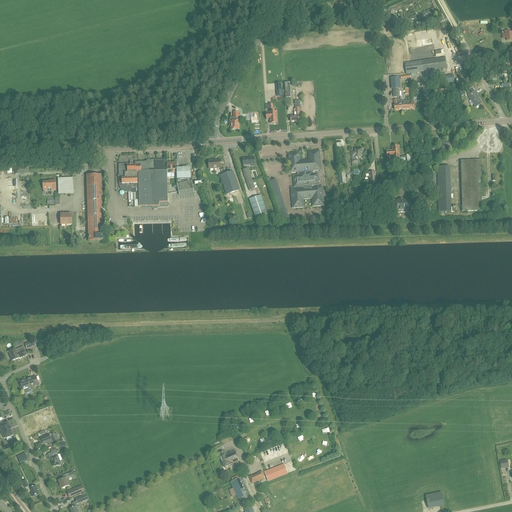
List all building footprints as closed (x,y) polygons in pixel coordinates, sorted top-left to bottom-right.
[(507,38),(507,41),(511,40),(511,31),(509,32),(509,31),(504,31),(504,34),(502,34),(503,38),(507,38)] [(404,63),(406,75),(446,69),(445,57),(404,63)] [(453,75),(439,78),(441,86),(455,83),(453,75)] [(399,81),(391,81),(391,89),(392,88),(393,97),(399,97),(399,88),(400,88),(399,81)] [(469,95),(468,95),(471,101),(472,100),(475,108),(481,104),(478,97),(475,91),(469,95)] [(394,100),(394,110),(403,109),(403,101),(401,101),(401,100),(394,100)] [(403,101),(403,109),(414,109),(414,101),(403,101)] [(294,116),(290,117),(291,122),(299,122),(299,119),(300,119),(299,107),(295,108),(295,109),(294,109),(294,112),(294,116)] [(230,117),(231,130),(239,129),(239,121),(239,118),(238,112),(233,112),(233,117),(230,117)] [(273,124),(276,124),(277,123),(276,112),(269,112),(269,113),(266,113),(267,120),(270,120),(270,124),(273,124)] [(258,114),(253,114),(254,117),(251,117),(251,124),(259,123),(258,114)] [(392,151),(386,151),(387,157),(390,156),(391,158),(393,158),(399,157),(398,146),(392,147),(392,151)] [(351,160),(351,164),(357,164),(357,159),(356,159),(356,157),(362,157),(362,153),(363,153),(363,149),(355,149),(355,152),(352,152),(352,160),(351,160)] [(299,154),(289,154),(290,172),(297,172),(297,176),(293,176),(294,187),(301,187),(301,188),(290,189),(292,209),(304,208),(303,200),(311,199),(312,207),(324,206),(322,186),(319,186),(317,173),(313,174),(313,170),(320,170),(318,152),(309,153),(309,161),(299,161),(299,154)] [(412,165),(413,170),(418,169),(417,164),(416,164),(416,162),(413,162),(413,161),(417,160),(416,154),(410,155),(406,155),(407,164),(410,164),(413,164),(413,165),(412,165)] [(252,165),(252,166),(254,166),(254,158),(243,158),(243,165),(252,165)] [(397,169),(398,174),(402,174),(407,174),(407,169),(406,161),(405,161),(405,158),(400,158),(401,169),(397,169)] [(157,187),(168,185),(167,173),(172,173),(172,172),(177,172),(177,168),(176,168),(176,164),(167,164),(167,160),(154,161),(157,187)] [(208,161),(209,169),(221,168),(220,160),(208,161)] [(461,161),(462,212),(482,211),(481,160),(461,161)] [(153,208),(154,209),(156,209),(158,208),(168,207),(168,203),(168,185),(157,187),(154,161),(148,161),(146,162),(135,162),(135,164),(133,164),(133,161),(130,161),(130,164),(120,164),(119,165),(119,175),(118,176),(118,179),(119,180),(119,185),(120,188),(121,190),(123,191),(126,193),(131,193),(136,193),(136,200),(139,200),(140,207),(153,206),(153,208)] [(177,168),(177,172),(177,180),(177,183),(177,184),(177,185),(177,184),(178,187),(179,195),(194,192),(192,182),(191,179),(190,168),(177,168)] [(242,170),(249,191),(255,189),(248,168),(242,170)] [(220,176),(227,195),(239,190),(232,171),(220,176)] [(87,176),(89,241),(104,241),(103,212),(102,175),(87,176)] [(59,179),(59,194),(73,194),(72,179),(59,179)] [(278,211),(281,221),(289,218),(288,214),(286,208),(276,179),(268,182),(278,211)] [(43,182),(43,191),(48,191),(47,189),(52,189),(52,191),(56,191),(56,184),(56,181),(50,181),(50,182),(43,182)] [(349,190),(351,196),(358,193),(356,188),(356,189),(350,191),(350,190),(349,190)] [(249,200),(256,219),(268,215),(261,196),(249,200)] [(397,201),(397,210),(410,209),(410,200),(402,200),(402,199),(400,200),(400,201),(397,201)] [(61,214),(61,225),(72,225),(72,214),(61,214)] [(24,344),(27,350),(36,346),(34,340),(24,344)] [(9,352),(12,361),(19,358),(27,355),(23,347),(16,350),(16,349),(9,352)] [(24,390),(25,394),(30,392),(28,388),(35,386),(38,384),(36,376),(32,378),(32,377),(20,382),(23,390),(24,390)] [(6,438),(7,441),(12,439),(11,436),(13,435),(11,430),(10,427),(8,422),(0,425),(0,427),(4,439),(6,438)] [(48,442),(49,446),(58,443),(54,434),(51,435),(52,437),(50,437),(49,435),(41,438),(43,444),(48,442)] [(272,460),(313,445),(309,434),(259,452),(263,464),(273,461),(272,460)] [(50,458),(54,467),(57,465),(59,466),(64,464),(62,460),(60,461),(57,455),(58,455),(57,451),(55,448),(50,449),(52,452),(48,454),(49,458),(50,458)] [(219,456),(224,468),(231,465),(230,465),(239,461),(234,450),(226,454),(224,451),(223,451),(218,453),(220,456),(219,456)] [(17,456),(21,464),(29,460),(25,452),(17,456)] [(264,472),(268,482),(319,462),(315,452),(264,472)] [(500,461),(501,470),(509,468),(508,460),(500,461)] [(248,476),(252,484),(265,478),(262,471),(261,471),(259,472),(259,473),(252,476),(251,475),(248,476)] [(58,481),(62,489),(69,486),(66,478),(69,477),(68,474),(62,476),(63,479),(58,481)] [(242,477),(232,482),(241,501),(250,497),(242,477)] [(29,488),(31,492),(33,497),(39,494),(35,485),(29,488)] [(67,492),(69,498),(80,494),(78,487),(67,492)] [(425,495),(428,509),(444,506),(441,492),(425,495)] [(75,499),(77,505),(88,500),(86,495),(75,499)] [(70,509),(71,511),(81,511),(79,506),(77,507),(75,502),(72,503),(73,507),(70,509)]
